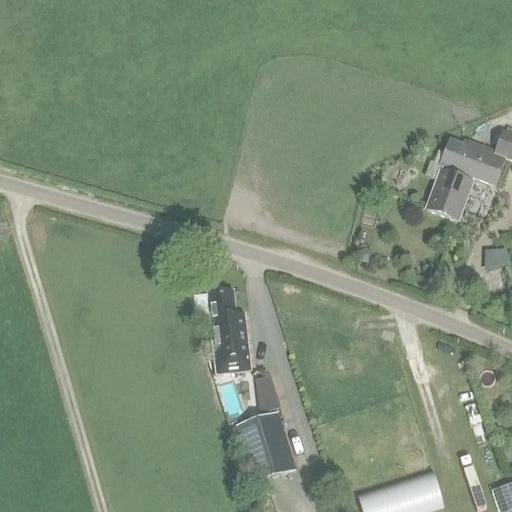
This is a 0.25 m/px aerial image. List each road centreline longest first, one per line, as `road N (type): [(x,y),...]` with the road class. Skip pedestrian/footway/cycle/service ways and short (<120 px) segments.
road 1 (unclassified): [(511,350),(385,296),(0,182)]
road 2 (track): [(96,511),(18,224),(25,191)]
